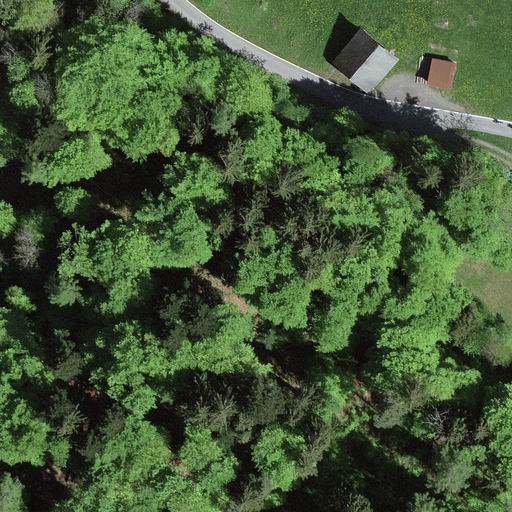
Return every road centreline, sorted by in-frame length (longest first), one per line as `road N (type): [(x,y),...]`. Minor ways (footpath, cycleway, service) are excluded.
road 1 (tertiary): [(511,130),(375,111),(301,84),(174,0)]
road 2 (track): [(375,111),(432,142),(511,160)]
